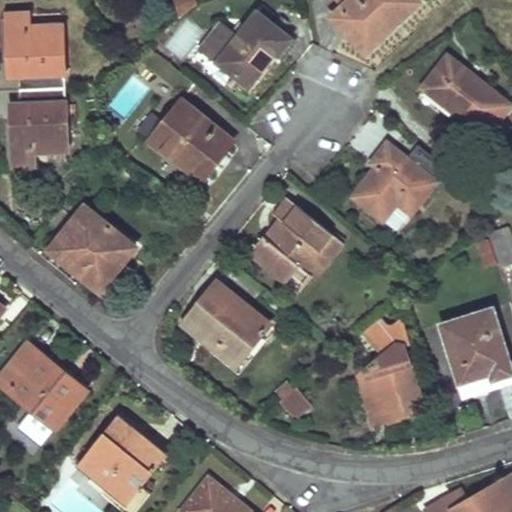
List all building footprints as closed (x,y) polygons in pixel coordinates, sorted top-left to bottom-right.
[(200,2),(199,0),(176,0),(181,17),(200,2)] [(327,0),(337,9),(329,17),(365,56),(422,2),(420,0),(327,0)] [(195,57),(204,63),(212,70),(219,62),(250,86),(276,53),(279,56),(293,38),(257,10),(238,35),(222,22),(195,57)] [(19,76),(20,90),(65,88),(63,27),(30,28),(30,16),(10,17),(12,76),(16,76),(19,76)] [(477,77),(476,78),(476,79),(470,75),(473,72),(450,55),(424,87),(486,136),(511,104),(477,77)] [(65,88),(20,90),(21,104),(12,104),(14,164),(37,164),(36,151),(67,150),(65,88)] [(202,181),(218,161),(233,141),(182,101),(151,140),(202,181)] [(382,162),(369,178),(356,195),(385,219),(398,230),(412,213),(437,182),(414,163),(389,143),(377,157),(382,162)] [(450,167),(426,147),(414,163),(437,182),(450,167)] [(270,239),(267,237),(265,235),(250,252),(287,282),(300,265),(315,278),(343,242),(288,198),(275,215),(284,222),(270,239)] [(116,257),(119,260),(123,263),(136,246),(85,207),(49,252),(93,286),(116,257)] [(500,265),(511,261),(511,260),(511,230),(510,225),(489,231),(500,265)] [(202,336),(204,334),(206,331),(237,356),(258,330),(262,333),(270,324),(218,282),(186,322),(202,336)] [(490,375),(490,377),(491,379),(511,372),(511,364),(493,306),(442,323),(462,384),(490,375)] [(402,413),(425,406),(408,342),(412,340),(405,315),(393,324),(384,314),(367,328),(387,353),(360,377),(362,386),(367,402),(374,426),(390,422),(391,424),(404,420),(402,413)] [(67,374),(28,344),(0,379),(0,383),(56,428),(81,397),(61,381),(67,374)] [(465,395),(511,380),(511,372),(491,379),(490,377),(490,375),(462,384),(465,395)] [(87,390),(67,374),(61,381),(81,397),(87,390)] [(297,386),(290,379),(276,390),(283,397),(297,386)] [(300,413),(313,402),(299,384),(297,386),(283,397),(281,399),(293,413),(300,413)] [(427,412),(425,406),(402,413),(404,420),(427,412)] [(141,490),(147,481),(165,459),(146,444),(150,439),(118,415),(80,464),(130,503),(123,511),(124,511),(135,511),(149,495),(141,490)] [(429,511),(511,511),(511,475),(469,501),(456,510),(449,499),(429,511)] [(250,511),(239,503),(238,504),(223,493),(225,490),(210,478),(183,511),(250,511)] [(456,510),(469,501),(462,491),(449,499),(456,510)]
